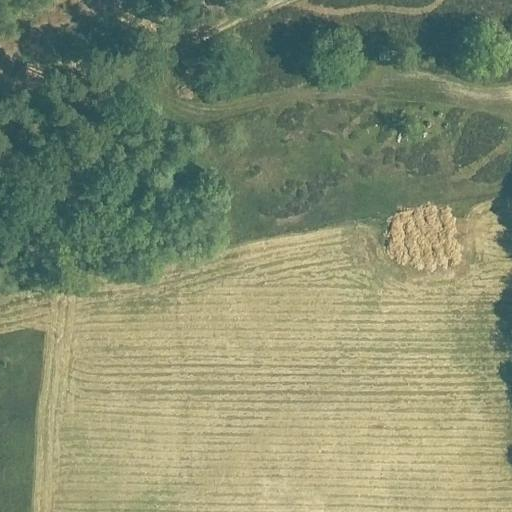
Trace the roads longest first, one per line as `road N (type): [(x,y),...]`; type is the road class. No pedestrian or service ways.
road 1 (track): [(132,80),(194,112),(321,94),(511,109)]
road 2 (track): [(132,80),(279,0)]
road 3 (track): [(0,153),(132,80)]
